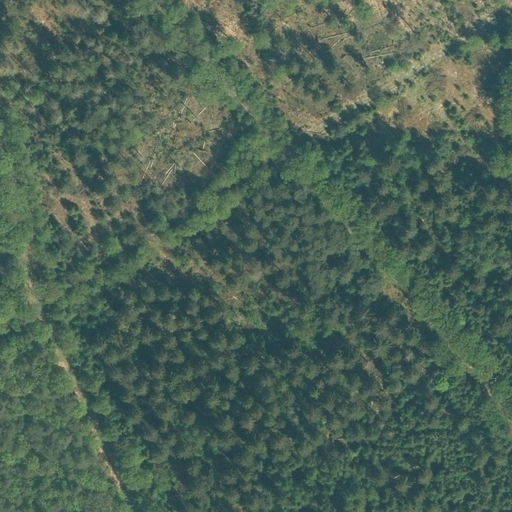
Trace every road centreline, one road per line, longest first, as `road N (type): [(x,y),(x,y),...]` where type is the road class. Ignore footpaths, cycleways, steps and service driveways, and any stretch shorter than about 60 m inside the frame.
road 1 (track): [(42,301),(463,37)]
road 2 (track): [(137,511),(42,301)]
road 3 (track): [(42,301),(0,125)]
